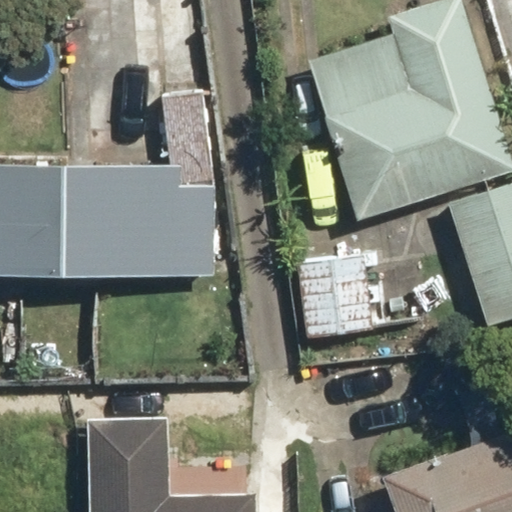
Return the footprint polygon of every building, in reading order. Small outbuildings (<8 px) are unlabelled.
[(411,26),(316,55),(366,214),(511,168),(511,123),(473,0),(445,0),(406,12),(411,26)] [(173,89),(172,160),(0,156),(0,268),(223,273),(225,161),(218,90),(173,89)] [(511,175),(457,195),(500,318),(511,313),(511,175)] [(373,244),(306,254),(318,333),(432,316),(423,255),(376,262),(373,244)] [(184,409),(104,410),(103,511),(272,511),(272,494),(184,494),(184,409)] [(511,511),(511,431),(397,471),(410,511),(511,511)]
